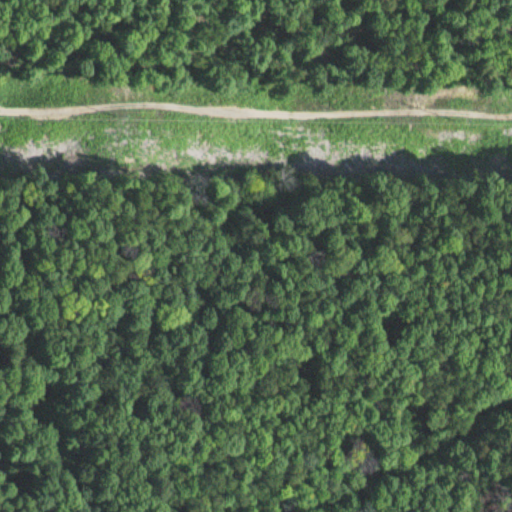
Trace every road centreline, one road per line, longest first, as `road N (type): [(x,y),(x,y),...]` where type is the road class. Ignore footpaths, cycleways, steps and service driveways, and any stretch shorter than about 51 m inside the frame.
road 1 (residential): [(277,511),(386,471),(511,394)]
road 2 (residential): [(0,367),(87,511)]
